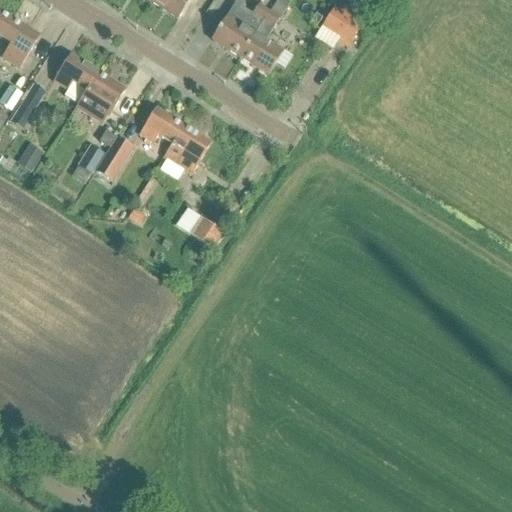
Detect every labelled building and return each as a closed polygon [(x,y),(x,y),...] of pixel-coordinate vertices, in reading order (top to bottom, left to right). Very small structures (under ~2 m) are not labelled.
[(189,0),(150,0),(149,4),(177,22),(189,0)] [(270,12),(239,60),(267,78),(275,66),(283,71),(291,59),(283,53),(266,42),(288,6),(279,1),(276,5),(271,13),(270,12)] [(239,60),(270,12),(259,6),(245,29),(227,18),(211,43),(239,60)] [(347,49),(361,26),(334,10),(320,33),(347,49)] [(0,40),(0,41),(12,22),(0,14),(0,40)] [(12,22),(0,41),(9,47),(2,61),(18,72),(39,39),(12,22)] [(72,85),(87,94),(98,75),(69,57),(53,84),(67,93),(72,85)] [(98,75),(87,94),(79,107),(76,112),(91,121),(96,112),(109,119),(126,92),(98,75)] [(87,94),(72,85),(67,93),(64,98),(79,107),(87,94)] [(9,89),(0,104),(0,107),(11,115),(22,97),(9,89)] [(22,106),(10,124),(22,132),(34,113),(22,106)] [(171,147),(183,128),(156,111),(138,138),(152,147),(158,139),(171,147)] [(181,153),(173,167),(190,179),(211,145),(183,128),(171,147),(172,148),(181,153)] [(105,133),(98,145),(110,152),(113,146),(117,141),(105,133)] [(106,158),(96,174),(112,184),(133,150),(117,140),(117,141),(113,146),(110,152),(106,158)] [(90,149),(77,169),(93,179),(96,174),(106,158),(90,149)] [(56,185),(69,160),(59,155),(47,180),(56,185)] [(25,156),(17,168),(32,177),(40,165),(25,156)] [(21,194),(16,202),(35,214),(40,206),(21,194)] [(214,252),(224,235),(201,220),(191,237),(214,252)] [(145,239),(176,258),(188,240),(157,221),(145,239)]
